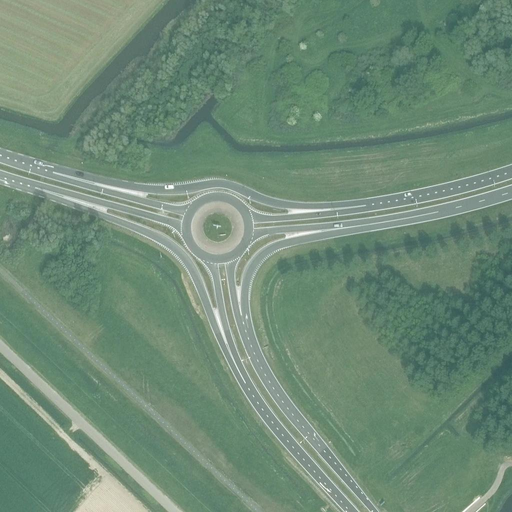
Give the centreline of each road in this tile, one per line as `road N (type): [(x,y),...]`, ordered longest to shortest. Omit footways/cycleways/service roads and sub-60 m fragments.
road 1 (trunk): [(373,204),(296,206),(226,184),(160,190),(39,168)]
road 2 (primary): [(29,186),(179,252),(253,396)]
road 3 (unclassified): [(173,511),(0,346)]
road 4 (primary): [(374,511),(273,388),(243,324)]
road 5 (trunk): [(348,226),(511,191)]
road 6 (trunk): [(243,324),(246,278),(257,257),(348,226)]
road 7 (primary): [(29,186),(186,228)]
road 8 (primary): [(190,211),(39,168)]
road 9 (primary): [(253,396),(350,511)]
road 10 (primary): [(210,258),(225,329),(253,396)]
road 11 (trunk): [(511,172),(373,204)]
road 12 (trunk): [(373,204),(246,216)]
